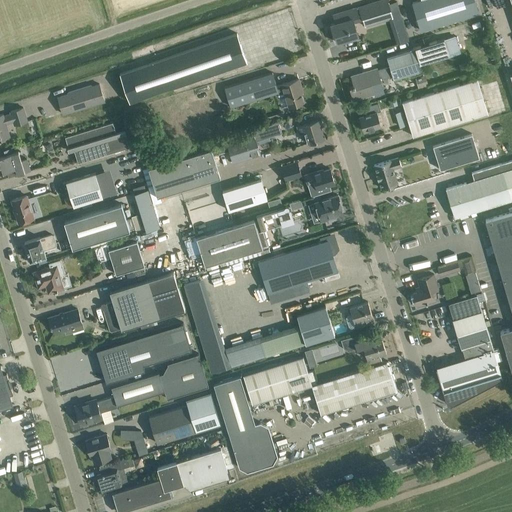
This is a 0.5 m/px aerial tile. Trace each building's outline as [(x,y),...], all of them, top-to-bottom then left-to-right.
[(335,22),(331,24),(334,33),(335,33),(338,43),(356,37),(353,27),(355,27),(354,23),(363,20),(365,26),(392,18),(397,33),(405,31),(401,15),(397,1),(388,3),(387,0),(380,0),(359,7),(356,8),(343,11),(333,15),(335,22)] [(474,0),(418,0),(412,2),(421,31),(478,13),(474,0)] [(129,102),(190,81),(247,61),(237,33),(120,74),(129,102)] [(455,35),(444,38),(387,56),(394,79),(422,70),(420,63),(448,54),(449,56),(461,53),(455,35)] [(374,93),(371,86),(382,83),(384,87),(391,84),(390,80),(391,80),(390,76),(387,67),(378,70),(377,67),(351,75),(354,85),(353,86),(350,87),(354,100),(374,93)] [(275,86),(277,86),(272,72),(263,75),(224,87),(231,107),(277,92),(275,86)] [(425,75),(415,78),(418,87),(428,84),(425,75)] [(413,136),(423,133),(488,113),(477,78),(402,101),(413,136)] [(299,79),(277,86),(275,86),(277,92),(278,95),(285,92),(289,106),(304,101),(300,88),(302,87),(299,79)] [(105,101),(102,93),(100,84),(92,86),(92,85),(68,92),(68,94),(58,97),(63,114),(105,101)] [(398,105),(396,97),(388,100),(390,107),(398,105)] [(363,116),(359,117),(362,126),(363,131),(366,130),(381,125),(377,112),(381,111),(378,103),(360,108),(363,116)] [(14,125),(18,124),(27,121),(23,107),(10,111),(11,113),(4,116),(3,113),(0,114),(0,138),(10,136),(6,123),(13,121),(14,125)] [(324,138),(318,120),(298,126),(300,133),(304,132),(308,143),(324,138)] [(78,162),(88,159),(129,146),(125,133),(117,136),(113,122),(65,137),(70,151),(74,149),(78,162)] [(279,122),(253,130),(254,135),(256,139),(257,143),(270,139),(269,136),(282,132),(279,122)] [(479,157),(472,133),(433,145),(442,175),(451,172),(450,166),(479,157)] [(234,162),(260,154),(257,143),(256,139),(254,135),(227,143),(229,150),(234,162)] [(226,138),(209,143),(211,148),(213,155),(229,150),(227,143),(226,138)] [(213,155),(211,148),(148,168),(156,196),(219,176),(213,155)] [(18,151),(0,156),(0,161),(3,172),(16,168),(18,174),(31,170),(27,158),(21,160),(18,151)] [(401,166),(399,157),(374,165),(377,174),(376,174),(378,179),(381,188),(398,183),(393,168),(401,166)] [(454,217),(464,214),(511,199),(511,159),(472,172),(474,180),(445,188),(454,217)] [(281,165),(285,181),(302,176),(298,160),(281,165)] [(331,190),(330,185),(334,183),(330,168),(317,172),(317,171),(305,175),(311,196),(313,196),(319,194),(331,190)] [(73,205),(83,203),(103,196),(96,173),(66,182),(73,205)] [(228,210),(258,201),(267,198),(261,179),(222,190),(228,210)] [(149,193),(136,197),(146,231),(159,227),(152,203),(149,193)] [(27,195),(12,200),(19,222),(34,218),(27,195)] [(321,221),(324,220),(329,218),(329,216),(343,212),(338,195),(321,200),(315,202),(321,221)] [(271,207),(283,205),(282,198),(269,200),(271,207)] [(295,211),(304,205),(300,198),(291,204),(295,211)] [(126,236),(124,232),(130,230),(122,203),(64,221),(72,248),(89,242),(91,247),(126,236)] [(256,215),(258,219),(261,231),(282,224),(294,221),(290,209),(289,210),(289,207),(288,206),(287,205),(286,206),(285,206),(284,207),(284,208),(285,211),(281,212),(279,213),(277,208),(256,215)] [(511,211),(485,219),(511,311),(511,327),(500,331),(511,371),(511,211)] [(223,259),(235,255),(262,247),(254,219),(196,237),(205,265),(211,263),(213,268),(224,265),(223,259)] [(259,232),(263,247),(270,245),(265,230),(259,232)] [(46,255),(44,250),(55,246),(56,244),(54,235),(52,234),(40,238),(40,237),(24,242),(29,255),(28,256),(27,258),(28,261),(31,263),(34,262),(36,259),(35,259),(46,255)] [(309,290),(306,281),(337,271),(328,239),(253,263),(254,266),(261,264),(273,302),(309,290)] [(116,274),(126,271),(144,265),(137,240),(108,249),(116,274)] [(475,273),(470,257),(437,267),(439,276),(460,270),(459,268),(463,267),(465,276),(475,273)] [(72,285),(69,272),(65,273),(61,259),(49,263),(50,267),(34,272),(37,281),(45,279),(47,284),(46,284),(49,292),(55,291),(55,292),(58,291),(57,290),(64,288),(72,285)] [(121,329),(160,317),(184,309),(173,271),(109,291),(113,301),(105,303),(106,305),(105,307),(103,308),(110,330),(111,331),(121,328),(121,329)] [(202,271),(183,276),(209,364),(303,336),(298,319),(223,341),(202,271)] [(434,274),(417,279),(420,287),(418,290),(413,292),(417,306),(436,301),(433,290),(438,288),(434,274)] [(502,377),(477,295),(448,303),(453,319),(452,319),(461,348),(462,347),(465,358),(436,367),(440,380),(439,380),(440,385),(441,385),(446,400),(453,403),(502,377)] [(351,329),(355,327),(369,323),(368,317),(372,315),(368,301),(349,307),(351,314),(347,316),(346,318),(349,327),(351,329)] [(334,334),(329,318),(326,305),(306,312),(296,314),(298,319),(303,336),(305,343),(334,334)] [(54,331),(71,326),(72,331),(84,328),(78,309),(48,318),(50,326),(52,325),(54,331)] [(183,322),(144,334),(135,337),(143,364),(191,349),(183,322)] [(347,350),(355,348),(363,345),(367,358),(386,352),(382,339),(377,340),(375,334),(357,339),(356,335),(341,340),(344,349),(347,350)] [(312,348),(305,350),(310,367),(317,365),(312,348)] [(159,374),(159,372),(111,386),(114,396),(117,404),(117,405),(165,390),(167,398),(208,385),(198,353),(167,363),(167,364),(163,373),(159,374)] [(388,361),(379,364),(312,385),(303,356),(243,374),(252,403),(312,385),(321,413),(395,390),(386,362),(388,361)] [(1,365),(0,365),(0,386),(10,384),(9,379),(7,373),(4,374),(1,365)] [(255,423),(251,409),(240,375),(214,384),(239,467),(247,471),(273,463),(277,455),(268,426),(260,421),(255,423)] [(0,386),(0,408),(13,405),(10,395),(13,394),(11,388),(12,388),(10,384),(0,386)] [(149,416),(158,443),(221,424),(211,391),(186,399),(188,405),(149,416)] [(96,399),(75,406),(81,425),(90,422),(102,418),(103,418),(104,424),(113,421),(109,409),(108,410),(107,407),(117,404),(114,396),(97,401),(96,399)] [(90,450),(92,455),(94,463),(111,457),(109,450),(111,449),(106,434),(85,440),(89,450),(90,450)] [(215,434),(205,441),(210,449),(220,442),(215,434)] [(160,476),(122,488),(113,491),(112,491),(118,511),(172,495),(169,488),(183,484),(191,490),(230,477),(221,447),(157,467),(160,476)] [(112,487),(113,491),(122,488),(117,470),(130,466),(129,465),(131,466),(134,465),(132,458),(128,459),(127,459),(111,464),(113,470),(97,475),(102,490),(112,487)] [(13,474),(15,481),(24,479),(22,471),(13,474)]
